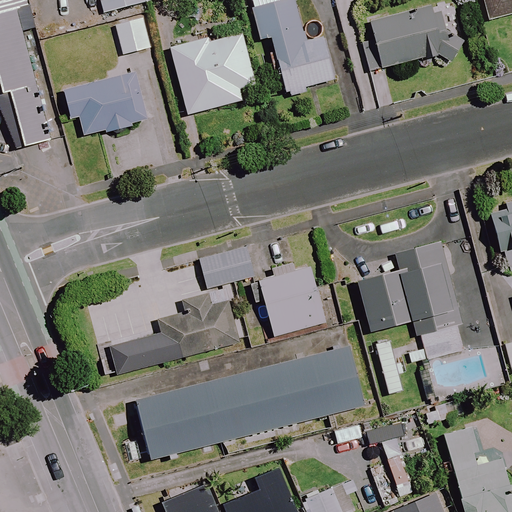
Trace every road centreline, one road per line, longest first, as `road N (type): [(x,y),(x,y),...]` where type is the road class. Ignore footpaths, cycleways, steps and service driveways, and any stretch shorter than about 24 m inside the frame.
road 1 (residential): [(0,259),(511,124)]
road 2 (secondary): [(90,511),(0,285)]
